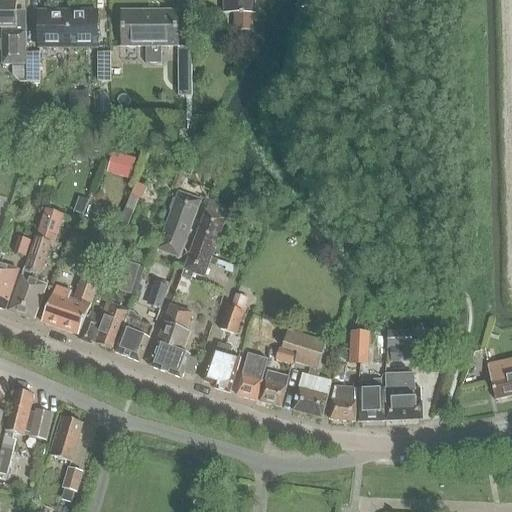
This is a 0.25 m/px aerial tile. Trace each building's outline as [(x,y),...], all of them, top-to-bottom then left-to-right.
[(226,0),(226,15),(235,15),(235,31),(250,31),(250,14),(252,14),(255,14),(254,0),(226,0)] [(16,33),(16,3),(0,3),(0,28),(2,28),(2,65),(26,64),(26,33),(16,33)] [(39,49),(68,49),(68,12),(39,13),(39,49)] [(68,49),(97,49),(97,12),(68,12),(68,49)] [(160,48),(177,48),(177,12),(121,12),(122,48),(146,48),(146,64),(160,64),(160,48)] [(40,83),(40,53),(26,53),(26,83),(40,83)] [(98,83),(111,83),(110,53),(98,54),(98,83)] [(191,83),(191,61),(178,61),(177,83),(191,83)] [(89,92),(69,92),(69,117),(89,117),(89,92)] [(27,107),(3,108),(4,121),(27,120),(27,107)] [(30,148),(14,142),(9,157),(24,163),(30,148)] [(228,148),(217,145),(211,167),(221,170),(228,148)] [(112,155),(106,175),(130,182),(136,162),(112,155)] [(231,174),(220,170),(213,191),(224,195),(231,174)] [(178,259),(185,241),(199,202),(178,194),(175,201),(172,200),(168,211),(171,212),(157,251),(178,259)] [(72,211),(83,216),(88,202),(78,198),(72,211)] [(205,212),(204,212),(194,241),(190,251),(210,258),(217,241),(224,219),(228,207),(210,201),(205,212)] [(133,212),(125,209),(117,229),(125,232),(133,212)] [(53,246),(55,241),(63,217),(46,211),(26,269),(25,268),(22,278),(21,277),(8,313),(34,321),(46,286),(33,282),(36,274),(38,274),(40,269),(42,270),(51,245),(53,246)] [(107,255),(129,263),(132,254),(117,248),(122,234),(116,232),(107,255)] [(31,242),(19,238),(13,254),(25,258),(31,242)] [(218,261),(210,258),(190,251),(180,278),(189,281),(192,274),(203,278),(208,264),(216,267),(218,261)] [(117,291),(135,297),(144,269),(126,263),(117,291)] [(0,309),(5,311),(19,272),(0,265),(0,309)] [(78,337),(101,278),(84,272),(73,302),(69,300),(71,294),(56,289),(42,323),(78,337)] [(168,289),(154,284),(147,303),(161,308),(168,289)] [(249,299),(235,294),(230,308),(228,307),(220,330),(236,336),(249,299)] [(91,344),(113,353),(130,312),(108,303),(108,305),(102,319),(90,315),(81,338),(79,342),(91,346),(91,344)] [(162,329),(187,338),(189,334),(184,332),(191,313),(170,305),(162,329)] [(113,353),(113,354),(139,364),(153,329),(140,324),(142,320),(137,318),(136,314),(130,312),(113,353)] [(182,353),(187,338),(162,329),(156,345),(157,346),(149,368),(180,380),(183,372),(191,375),(196,361),(188,359),(189,356),(182,353)] [(387,332),(387,335),(387,348),(390,348),(390,362),(412,362),(411,335),(411,331),(387,332)] [(316,371),(324,344),(286,332),(281,350),(296,354),(293,364),(316,371)] [(367,364),(368,336),(352,336),(351,363),(367,364)] [(203,380),(203,382),(213,385),(212,389),(228,394),(238,361),(229,358),(232,349),(218,344),(215,354),(214,353),(203,380)] [(290,366),(294,355),(278,350),(274,361),(290,366)] [(248,355),(236,396),(256,402),(268,361),(248,355)] [(511,360),(487,366),(494,401),(511,397),(511,360)] [(279,408),(287,378),(267,373),(259,403),(279,408)] [(385,422),(421,420),(420,390),(414,390),(413,375),(385,377),(385,390),(384,390),(385,422)] [(320,419),(330,382),(301,376),(291,411),(320,419)] [(384,390),(382,390),(381,380),(368,380),(368,382),(361,382),(358,391),(359,423),(385,422),(384,390)] [(353,422),(356,388),(333,387),(328,421),(353,422)] [(15,392),(0,455),(0,474),(7,477),(16,441),(13,440),(15,434),(23,436),(24,433),(30,434),(35,413),(29,412),(33,396),(30,395),(28,392),(22,391),(19,393),(15,392)] [(45,442),(52,414),(36,411),(35,413),(30,434),(29,438),(45,442)] [(71,463),(82,424),(61,418),(50,456),(71,463)] [(76,493),(82,472),(69,468),(63,489),(76,493)]
